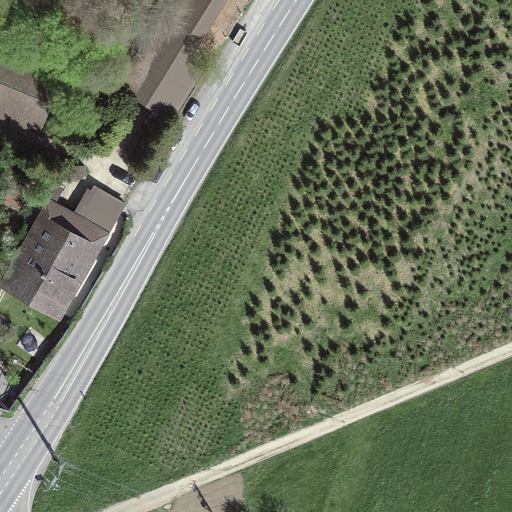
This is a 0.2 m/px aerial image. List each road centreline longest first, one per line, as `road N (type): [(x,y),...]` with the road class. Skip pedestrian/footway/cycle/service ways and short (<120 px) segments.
road 1 (tertiary): [(295,0),(0,486)]
road 2 (track): [(113,511),(511,348)]
road 3 (track): [(170,204),(0,129)]
